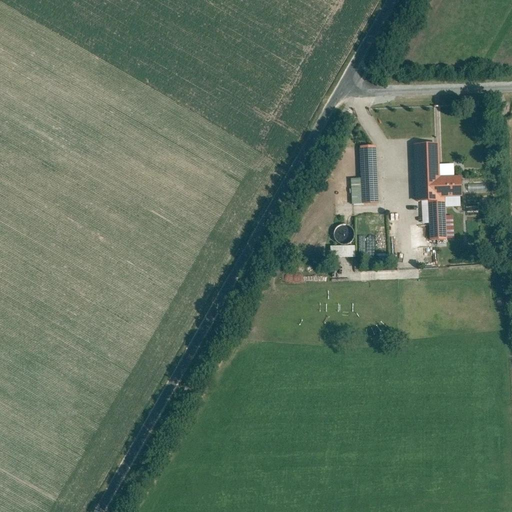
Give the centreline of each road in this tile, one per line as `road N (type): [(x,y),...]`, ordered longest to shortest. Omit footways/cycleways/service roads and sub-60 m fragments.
road 1 (tertiary): [(341,88),(108,511)]
road 2 (residential): [(341,88),(511,88)]
